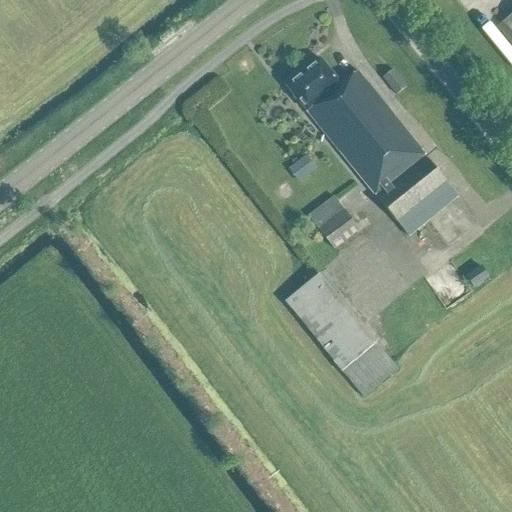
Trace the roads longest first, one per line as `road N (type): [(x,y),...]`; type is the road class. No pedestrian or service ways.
road 1 (secondary): [(246,0),(0,195)]
road 2 (tertiary): [(511,160),(386,0)]
